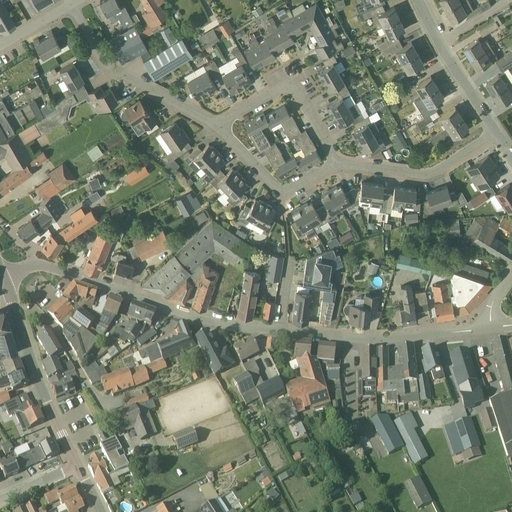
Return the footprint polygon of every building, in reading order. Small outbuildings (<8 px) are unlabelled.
[(124,5),(121,6),(116,0),(103,0),(99,2),(111,23),(119,18),(123,27),(132,22),(124,5)] [(141,14),(147,23),(152,32),(162,27),(158,21),(167,16),(159,3),(163,0),(142,0),(148,9),(141,14)] [(343,0),(341,0),(332,3),(336,11),(346,7),(343,0)] [(383,0),(362,0),(364,3),(356,6),(359,14),(363,12),(382,4),(385,3),(383,0)] [(462,0),(441,0),(446,8),(445,8),(446,10),(461,1),(462,0)] [(461,1),(446,10),(447,12),(448,11),(453,21),(468,13),(467,13),(473,9),(468,0),(462,0),(461,1)] [(489,1),(478,6),(482,12),(492,6),(489,1)] [(0,18),(8,13),(2,3),(0,4),(0,18)] [(316,3),(298,13),(294,16),(302,31),(306,28),(308,24),(310,24),(316,3)] [(316,3),(310,24),(312,25),(311,30),(314,36),(329,27),(329,26),(316,3)] [(363,12),(366,19),(376,13),(377,14),(372,17),(377,29),(383,26),(382,25),(399,17),(394,7),(385,11),(382,4),(363,12)] [(259,6),(252,11),(256,17),(263,12),(259,6)] [(289,8),(285,11),(287,15),(281,19),(283,23),(284,23),(292,37),(302,31),(294,16),(289,8)] [(8,13),(0,18),(0,31),(2,31),(4,34),(16,27),(8,13)] [(136,13),(130,16),(135,25),(140,22),(136,13)] [(267,19),(271,25),(284,47),(294,41),(292,37),(284,23),(283,23),(277,27),(274,22),(271,16),(267,19)] [(399,17),(382,25),(383,26),(377,29),(379,34),(385,31),(388,36),(383,39),(384,40),(378,44),(381,49),(399,40),(395,33),(404,29),(399,17)] [(213,28),(220,39),(234,30),(228,20),(213,28)] [(499,25),(496,20),(480,31),(483,35),(499,25)] [(338,25),(336,21),(329,26),(329,27),(314,36),(319,44),(333,37),(338,34),(334,28),(338,25)] [(269,31),(262,35),(265,39),(273,53),(284,47),(271,25),(267,27),(269,31)] [(147,49),(142,38),(137,29),(135,26),(109,39),(121,62),(140,53),(143,61),(151,57),(147,49)] [(160,31),(168,46),(176,41),(169,27),(160,31)] [(213,28),(199,36),(206,47),(220,39),(213,28)] [(64,45),(61,39),(58,41),(51,30),(46,33),(48,36),(44,38),(52,52),(64,45)] [(341,41),(337,44),(333,37),(319,44),(315,47),(321,58),(343,45),(341,41)] [(44,38),(39,41),(38,38),(33,41),(42,58),(52,52),(44,38)] [(181,38),(176,41),(168,46),(151,57),(143,61),(154,78),(157,76),(165,72),(192,55),(181,38)] [(265,39),(258,43),(256,39),(252,41),(265,63),(276,57),(273,53),(265,39)] [(487,40),(481,44),(478,39),(464,47),(470,57),(471,59),(491,46),(487,40)] [(381,49),(384,55),(390,52),(391,53),(396,51),(401,61),(417,52),(411,42),(402,47),(399,40),(381,49)] [(265,63),(252,41),(249,43),(248,43),(251,47),(244,51),(254,69),(265,63)] [(353,44),(343,49),(346,55),(356,50),(353,44)] [(491,46),(471,59),(472,61),(472,60),(478,70),(492,61),(498,57),(491,46)] [(238,60),(234,63),(237,67),(232,70),(242,89),(249,85),(248,83),(251,82),(242,64),(246,62),(240,50),(235,53),(238,60)] [(195,54),(198,60),(204,57),(201,51),(195,54)] [(423,63),(417,52),(401,61),(407,72),(423,63)] [(334,64),(337,62),(333,55),(322,61),(326,67),(317,72),(323,81),(338,72),(334,64)] [(76,67),(79,65),(76,60),(59,70),(65,79),(79,71),(76,67)] [(214,60),(209,63),(216,75),(220,72),(221,72),(214,60)] [(210,78),(216,75),(209,63),(204,66),(206,70),(196,76),(207,95),(214,91),(213,90),(216,88),(210,78)] [(242,89),(232,70),(222,75),(232,93),(235,91),(236,92),(242,89)] [(65,79),(69,87),(66,89),(69,94),(72,92),(84,86),(82,82),(87,79),(84,74),(81,76),(79,71),(65,79)] [(511,82),(505,71),(500,74),(487,83),(493,92),(492,93),(493,94),(511,82)] [(168,77),(165,72),(157,77),(160,82),(168,77)] [(338,72),(323,81),(328,91),(333,88),(336,94),(347,88),(338,72)] [(207,95),(196,76),(187,81),(185,77),(180,80),(186,92),(191,89),(197,99),(200,97),(201,98),(207,95)] [(404,76),(397,80),(401,85),(407,81),(404,76)] [(430,76),(415,85),(422,96),(437,86),(430,76)] [(407,81),(401,85),(404,91),(411,87),(407,81)] [(501,105),(511,98),(511,92),(511,91),(511,90),(511,82),(493,94),(494,96),(495,96),(501,105)] [(444,97),(437,86),(422,96),(428,106),(444,97)] [(110,88),(103,92),(100,87),(88,93),(84,95),(86,98),(87,102),(91,100),(98,112),(117,101),(110,88)] [(355,103),(351,95),(347,88),(336,94),(339,99),(326,106),(332,116),(355,103)] [(71,106),(75,104),(73,102),(76,100),(72,92),(69,94),(69,95),(65,97),(53,104),(56,109),(56,110),(43,117),(17,132),(19,131),(25,142),(42,132),(42,133),(67,120),(71,106)] [(0,118),(5,116),(10,113),(2,99),(0,99),(0,118)] [(139,100),(124,110),(123,111),(121,112),(121,113),(121,114),(121,117),(122,118),(124,119),(126,119),(128,119),(129,118),(133,123),(138,119),(144,129),(156,121),(149,111),(147,112),(139,100)] [(380,101),(373,105),(376,110),(383,106),(380,101)] [(52,102),(39,109),(43,117),(56,110),(52,102)] [(364,118),(355,103),(332,116),(337,126),(350,119),(353,124),(364,118)] [(265,116),(269,122),(268,122),(270,126),(279,120),(284,129),(283,129),(287,135),(289,140),(294,137),(293,137),(301,132),(290,113),(289,114),(284,105),(265,115),(265,116)] [(461,117),(455,107),(439,117),(446,127),(461,117)] [(270,145),(268,140),(265,135),(264,135),(260,127),(268,122),(269,122),(265,116),(265,115),(263,112),(244,123),(249,132),(248,133),(259,152),(263,150),(263,149),(270,145)] [(368,125),(372,123),(370,121),(375,117),(373,113),(368,116),(364,118),(353,124),(356,129),(351,132),(357,142),(373,133),(368,125)] [(425,124),(432,120),(428,115),(416,122),(421,131),(427,127),(425,124)] [(5,116),(0,118),(0,141),(15,133),(5,116)] [(468,127),(461,117),(446,127),(429,138),(434,145),(450,133),(453,137),(443,144),(444,145),(447,149),(464,138),(461,132),(468,127)] [(184,133),(183,134),(174,122),(160,132),(173,150),(189,139),(184,133)] [(293,137),(294,137),(297,142),(299,147),(300,147),(305,155),(296,160),(300,166),(299,167),(301,170),(321,159),(315,150),(317,149),(306,130),(301,132),(293,137)] [(17,132),(15,133),(0,141),(0,156),(5,154),(8,159),(14,168),(32,157),(24,143),(17,132)] [(376,138),(373,133),(357,142),(363,151),(370,148),(373,153),(385,146),(379,136),(376,138)] [(389,139),(390,142),(389,143),(391,147),(404,141),(401,136),(400,137),(398,135),(389,139)] [(296,160),(294,156),(285,162),(280,153),(281,153),(275,143),(270,145),(263,149),(263,150),(274,169),(275,168),(281,177),(299,167),(300,166),(296,160)] [(202,166),(217,151),(212,146),(211,147),(208,144),(200,152),(196,148),(184,159),(197,171),(201,166),(202,166)] [(103,153),(97,145),(87,152),(93,160),(103,153)] [(389,148),(383,152),(386,158),(392,155),(389,148)] [(47,158),(43,151),(16,170),(0,180),(0,193),(2,192),(3,193),(33,172),(31,169),(47,158)] [(171,151),(162,157),(166,164),(173,159),(176,157),(171,151)] [(210,182),(219,172),(215,168),(224,160),(221,157),(222,156),(217,151),(202,166),(206,171),(201,175),(208,183),(210,181),(210,182)] [(498,175),(490,163),(492,162),(488,155),(466,170),(478,188),(498,175)] [(179,166),(173,159),(166,164),(163,166),(170,174),(179,166)] [(75,180),(63,163),(48,173),(51,177),(35,187),(44,200),(59,190),(75,180)] [(131,184),(150,173),(144,163),(125,175),(131,184)] [(241,175),(236,170),(234,171),(232,168),(223,176),(219,172),(210,182),(217,189),(220,186),(225,191),(241,175)] [(241,175),(225,191),(229,195),(226,198),(233,206),(243,197),(239,193),(247,185),(245,182),(246,181),(241,175)] [(97,177),(88,181),(92,190),(101,186),(97,177)] [(370,199),(372,183),(361,182),(360,188),(354,187),(349,190),(351,192),(355,200),(357,204),(369,205),(370,199)] [(385,212),(386,206),(387,194),(382,193),(383,185),(372,183),(370,199),(369,205),(379,206),(379,211),(385,212)] [(511,188),(509,184),(495,193),(503,206),(504,205),(509,212),(511,209),(511,188)] [(351,192),(351,193),(346,195),(340,185),(337,187),(336,185),(330,189),(341,208),(346,205),(348,209),(357,204),(355,200),(351,192)] [(455,191),(449,193),(447,185),(436,189),(441,204),(452,200),(453,205),(459,203),(455,191)] [(405,188),(394,186),(393,194),(388,194),(387,194),(386,206),(385,212),(390,213),(391,207),(402,209),(403,204),(405,188)] [(420,198),(415,197),(416,189),(405,188),(403,204),(414,205),(413,210),(419,211),(420,198)] [(190,203),(188,203),(191,212),(200,209),(193,189),(186,192),(190,203)] [(341,208),(330,189),(323,193),(324,194),(321,196),(325,204),(320,206),(328,221),(329,222),(338,217),(335,211),(341,208)] [(436,189),(426,193),(428,201),(423,202),(427,214),(433,212),(431,208),(441,204),(436,189)] [(488,197),(484,191),(469,200),(474,207),(488,197)] [(35,225),(39,222),(43,226),(51,220),(61,213),(50,197),(39,204),(45,211),(38,216),(38,217),(32,221),(31,219),(18,229),(26,239),(39,230),(35,225)] [(255,222),(266,203),(259,200),(258,201),(255,199),(249,209),(244,206),(238,218),(247,223),(249,219),(255,222)] [(319,226),(328,221),(320,206),(315,209),(311,202),(308,204),(307,202),(301,206),(311,225),(315,233),(321,230),(319,226)] [(97,219),(107,212),(101,203),(61,230),(62,231),(54,236),(51,234),(41,248),(53,256),(63,242),(59,239),(65,236),(67,239),(97,219)] [(274,210),(271,208),(272,207),(266,203),(255,222),(264,227),(262,231),(267,235),(275,221),(274,223),(269,220),(274,210)] [(125,213),(120,205),(108,212),(114,220),(125,213)] [(297,223),(293,226),(291,223),(292,226),(299,237),(306,233),(308,237),(315,233),(311,225),(301,206),(294,209),(295,211),(292,213),(297,223)] [(207,218),(204,213),(195,218),(199,223),(207,218)] [(511,220),(503,215),(498,226),(509,232),(511,229),(511,230),(511,220)] [(511,247),(492,235),(495,229),(499,223),(492,219),(488,217),(474,218),(464,234),(473,239),(469,245),(475,250),(479,244),(508,261),(511,254),(511,247)] [(458,218),(441,220),(443,238),(460,236),(458,218)] [(229,223),(223,220),(220,225),(226,228),(229,223)] [(170,245),(162,229),(161,227),(153,231),(154,234),(145,238),(143,235),(132,241),(134,245),(127,248),(132,258),(139,255),(142,260),(170,245)] [(112,238),(98,232),(83,269),(97,275),(112,238)] [(343,244),(348,240),(346,236),(344,234),(339,237),(343,244)] [(339,253),(335,254),(333,248),(306,258),(304,273),(308,273),(307,286),(330,289),(331,280),(329,280),(331,267),(342,263),(339,253)] [(133,265),(123,262),(126,255),(118,253),(112,256),(111,258),(117,260),(112,275),(128,281),(133,265)] [(433,264),(422,261),(422,260),(411,257),(411,256),(399,253),(396,266),(431,274),(433,264)] [(281,264),(269,262),(267,278),(279,280),(281,264)] [(379,265),(371,262),(367,271),(375,274),(379,265)] [(202,264),(191,305),(207,309),(218,268),(202,264)] [(492,283),(485,281),(448,268),(448,269),(450,282),(432,285),(435,301),(433,301),(436,318),(454,315),(454,314),(469,312),(487,291),(486,290),(492,283)] [(259,273),(245,271),(242,289),(256,291),(259,273)] [(79,312),(80,311),(93,299),(95,299),(97,292),(74,284),(63,298),(76,307),(73,310),(62,300),(47,314),(58,324),(58,325),(59,324),(63,329),(70,322),(71,323),(79,312)] [(425,290),(412,293),(410,284),(400,286),(403,301),(406,300),(407,306),(400,308),(402,323),(416,321),(415,313),(429,311),(425,290)] [(256,291),(242,289),(237,315),(251,317),(256,291)] [(313,301),(310,300),(311,293),(296,291),(292,320),(303,321),(304,319),(308,320),(309,307),(312,308),(313,301)] [(379,296),(365,295),(364,307),(355,306),(355,304),(348,303),(347,303),(346,304),(345,304),(344,305),(344,306),(343,307),(343,308),(343,309),(343,310),(344,312),(344,313),(345,313),(348,315),(349,315),(350,315),(349,322),(368,324),(369,310),(377,311),(379,296)] [(80,311),(79,312),(71,323),(97,343),(110,325),(108,325),(112,316),(116,317),(123,302),(110,297),(98,326),(95,332),(90,328),(94,322),(80,311)] [(275,302),(265,300),(262,317),(272,318),(275,302)] [(333,301),(322,300),(319,322),(329,323),(333,301)] [(137,328),(144,309),(132,305),(127,318),(131,320),(129,325),(125,332),(115,328),(111,340),(124,344),(126,341),(127,342),(130,337),(137,328)] [(146,325),(151,327),(156,314),(144,309),(137,328),(130,337),(127,342),(129,343),(135,339),(139,334),(141,335),(143,333),(146,325)] [(4,311),(0,312),(0,329),(10,326),(4,311)] [(97,343),(71,323),(70,322),(63,329),(63,335),(81,366),(97,343)] [(144,367),(150,365),(163,360),(163,361),(195,347),(186,325),(177,328),(180,337),(146,350),(138,353),(134,355),(137,363),(141,361),(144,367)] [(0,355),(6,354),(7,356),(18,353),(10,326),(0,329),(0,355)] [(57,341),(50,329),(37,338),(43,349),(57,341)] [(152,330),(136,341),(140,347),(156,336),(152,330)] [(226,349),(218,353),(207,333),(194,340),(215,376),(235,365),(226,349)] [(259,353),(251,339),(233,348),(240,362),(259,353)] [(511,366),(511,367),(505,339),(491,343),(505,396),(511,393),(511,366)] [(43,349),(50,360),(64,352),(57,341),(43,349)] [(275,341),(268,341),(266,352),(273,352),(275,341)] [(317,362),(316,360),(309,361),(311,345),(296,344),(294,360),(296,361),(301,381),(289,385),(283,387),(287,395),(291,402),(295,412),(329,401),(317,362)] [(335,348),(318,346),(316,360),(317,362),(322,362),(322,365),(326,365),(326,370),(327,370),(328,380),(339,380),(338,369),(333,369),(335,348)] [(412,347),(398,349),(401,370),(394,370),(395,371),(394,371),(396,384),(394,384),(394,390),(397,390),(397,393),(396,393),(397,402),(398,405),(419,403),(416,382),(412,347)] [(441,370),(434,347),(421,351),(426,365),(423,366),(426,375),(431,373),(434,381),(444,378),(441,370)] [(466,349),(450,355),(455,370),(459,368),(461,375),(455,377),(457,385),(460,392),(458,393),(464,410),(474,406),(474,405),(483,402),(478,386),(477,386),(475,380),(476,379),(466,349)] [(388,371),(387,350),(376,350),(377,372),(378,394),(386,394),(387,402),(397,402),(396,393),(397,393),(397,390),(394,390),(394,384),(396,384),(394,371),(388,371)] [(375,351),(361,351),(362,371),(357,371),(358,398),(376,398),(375,351)] [(75,370),(70,363),(63,368),(63,369),(62,370),(57,359),(42,365),(48,381),(75,370)] [(0,381),(23,373),(18,360),(2,366),(0,366),(0,381)] [(139,369),(135,370),(128,373),(127,372),(116,376),(109,379),(101,382),(106,395),(112,393),(113,396),(135,388),(134,388),(149,382),(147,377),(167,369),(163,361),(163,360),(150,365),(144,367),(139,369)] [(257,372),(252,361),(242,366),(246,374),(248,377),(257,372)] [(83,371),(87,377),(99,368),(94,362),(83,371)] [(139,369),(137,363),(133,364),(125,367),(126,368),(115,372),(116,376),(127,372),(128,373),(135,370),(139,369)] [(101,382),(109,379),(102,366),(99,368),(95,371),(87,377),(92,386),(101,382)] [(75,370),(48,381),(56,399),(75,391),(70,379),(77,376),(74,371),(75,371),(75,370)] [(197,372),(191,375),(194,382),(200,379),(197,372)] [(23,373),(0,381),(0,388),(9,385),(12,392),(28,387),(23,373)] [(233,380),(246,406),(259,399),(254,390),(248,377),(246,374),(233,380)] [(427,376),(416,378),(420,403),(431,401),(427,376)] [(263,406),(284,394),(277,378),(254,390),(259,399),(263,406)] [(508,458),(511,457),(511,393),(505,396),(489,401),(508,458)] [(7,394),(0,396),(0,407),(10,402),(7,394)] [(138,407),(140,406),(145,405),(144,404),(149,402),(146,396),(127,404),(129,410),(135,408),(138,407)] [(17,401),(3,408),(6,414),(8,413),(8,414),(20,408),(17,401)] [(24,405),(25,408),(14,412),(17,419),(19,425),(26,421),(30,429),(44,423),(38,409),(36,410),(32,402),(24,405)] [(146,421),(151,419),(145,405),(140,406),(138,407),(135,408),(129,410),(119,414),(126,431),(133,428),(138,442),(152,437),(146,421)] [(491,409),(480,413),(486,432),(497,429),(491,409)] [(393,423),(399,438),(417,429),(410,414),(393,423)] [(388,416),(377,417),(370,422),(387,456),(404,448),(388,416)] [(478,448),(480,447),(471,420),(470,419),(443,429),(464,487),(489,479),(478,448)] [(198,444),(192,430),(172,438),(178,452),(198,444)] [(260,431),(250,436),(257,448),(267,443),(260,431)] [(356,432),(350,435),(353,442),(360,439),(356,432)] [(335,444),(338,451),(352,445),(351,443),(352,442),(350,438),(335,444)] [(102,495),(111,491),(116,489),(116,488),(120,486),(117,479),(131,472),(128,467),(129,466),(121,451),(115,439),(114,439),(108,443),(100,447),(101,449),(106,458),(101,460),(98,455),(90,459),(91,460),(88,464),(89,467),(88,467),(102,495)] [(52,442),(46,445),(44,441),(39,443),(41,447),(18,458),(25,470),(45,460),(45,461),(58,455),(52,442)] [(9,443),(1,447),(5,456),(14,452),(9,443)] [(253,451),(248,454),(250,460),(256,457),(253,451)] [(298,454),(292,457),(295,462),(301,459),(298,454)] [(235,461),(237,465),(244,462),(242,457),(235,461)] [(14,461),(7,464),(4,458),(0,460),(0,463),(1,463),(2,466),(0,467),(5,479),(19,473),(14,461)] [(234,472),(230,465),(223,469),(226,476),(234,472)] [(278,477),(280,482),(288,478),(292,476),(290,472),(286,474),(285,473),(278,477)] [(347,476),(339,481),(344,490),(352,486),(347,476)] [(267,478),(260,481),(265,488),(271,485),(267,478)] [(419,478),(404,485),(416,510),(432,502),(419,478)] [(78,498),(73,488),(59,495),(57,491),(44,497),(48,505),(59,500),(62,506),(63,506),(78,498)] [(78,498),(63,506),(66,511),(64,511),(78,511),(84,510),(78,498)] [(180,511),(176,505),(175,501),(157,510),(157,511),(180,511)] [(235,511),(234,509),(229,511),(219,511),(214,502),(200,511),(201,511),(200,511),(235,511)]
